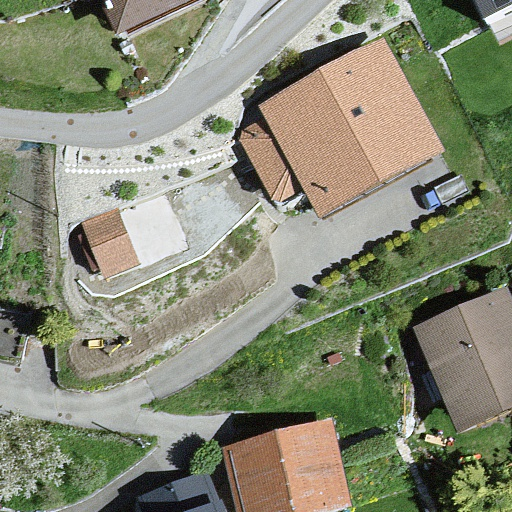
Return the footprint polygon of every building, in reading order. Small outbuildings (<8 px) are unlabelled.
[(111,0),(129,38),(210,0),(111,0)] [(511,0),(476,0),(491,27),(511,15),(511,0)] [(367,44),(259,104),(319,211),(427,152),(367,44)] [(117,216),(87,228),(107,279),(137,267),(117,216)] [(511,317),(499,288),(414,325),(458,426),(511,402),(511,317)] [(319,426),(226,451),(242,511),(313,511),(341,505),(319,426)] [(148,511),(221,511),(207,474),(143,499),(148,511)]
